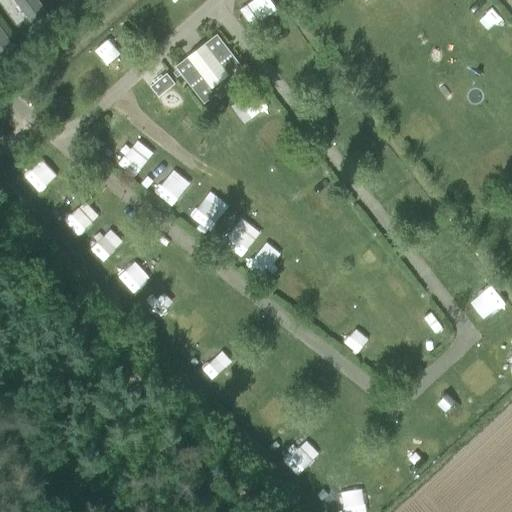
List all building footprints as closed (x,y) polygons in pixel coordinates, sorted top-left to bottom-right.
[(40,0),(14,0),(35,30),(52,19),(40,0)] [(59,0),(72,14),(87,0),(59,0)] [(0,61),(3,65),(19,52),(0,26),(0,61)] [(233,82),(246,73),(217,35),(175,67),(204,104),(216,95),(220,99),(237,87),(233,82)] [(91,48),(99,68),(116,61),(108,42),(91,48)] [(304,91),(324,77),(315,65),(296,80),(304,91)] [(158,98),(174,84),(166,74),(149,87),(158,98)] [(331,120),(348,110),(343,102),(326,112),(331,120)] [(123,168),(136,154),(122,140),(109,155),(123,168)] [(279,454),(290,470),(316,451),(305,435),(279,454)]
